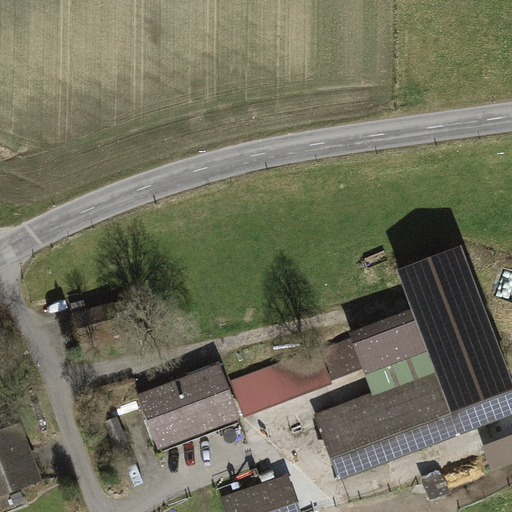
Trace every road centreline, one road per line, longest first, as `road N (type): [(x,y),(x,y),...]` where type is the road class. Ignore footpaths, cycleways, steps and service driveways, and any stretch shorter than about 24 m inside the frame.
road 1 (tertiary): [(511,122),(316,148),(162,182),(0,251)]
road 2 (track): [(99,511),(0,288)]
road 3 (track): [(113,511),(282,454)]
